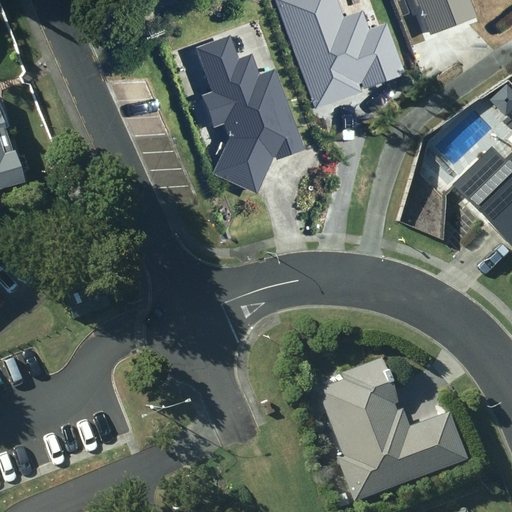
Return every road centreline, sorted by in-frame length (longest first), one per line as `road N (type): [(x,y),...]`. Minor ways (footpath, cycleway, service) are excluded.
road 1 (residential): [(194,318),(289,284),(346,282),(417,302),(488,362),(511,413)]
road 2 (residential): [(55,0),(194,318)]
road 3 (residential): [(194,318),(244,438)]
